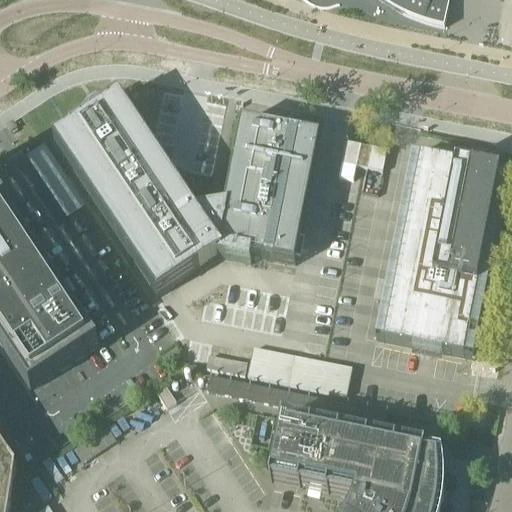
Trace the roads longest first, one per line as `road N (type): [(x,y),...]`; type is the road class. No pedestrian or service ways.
road 1 (tertiary): [(311,71),(511,111)]
road 2 (tertiary): [(311,71),(226,35),(123,10)]
road 3 (tertiary): [(120,39),(311,71)]
road 4 (tertiary): [(0,90),(69,49),(120,39)]
road 5 (tertiary): [(123,10),(42,5),(0,21)]
